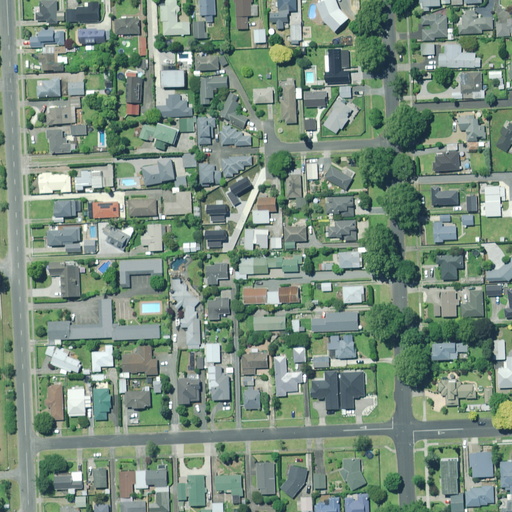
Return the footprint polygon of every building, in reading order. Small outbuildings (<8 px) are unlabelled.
[(60,11),(60,0),(43,0),(43,20),(50,20),(50,23),(61,23),(61,21),(67,21),(67,11),(60,11)] [(180,0),(169,1),(169,6),(164,7),(166,36),(193,34),(193,22),(181,23),(181,7),(180,0)] [(219,15),(218,0),(202,0),(203,16),(219,15)] [(236,0),(237,4),(239,4),(240,30),(252,29),(251,16),(256,16),(255,3),(257,3),(256,0),(236,0)] [(300,0),(281,0),(281,11),(301,11),(300,0)] [(343,8),(340,0),(321,0),(320,0),(321,4),(320,4),(326,20),(339,33),(354,19),(343,8)] [(453,0),(422,0),(423,7),(424,7),(425,12),(433,12),(432,7),(444,6),(444,5),(453,4),(453,0)] [(104,22),(104,3),(92,3),(92,8),(69,8),(70,22),(104,22)] [(479,18),(479,9),(471,10),(471,15),(465,15),(465,25),(462,25),(462,34),(485,34),(485,30),(496,30),(496,18),(479,18)] [(456,29),(451,29),(450,14),(424,15),(425,25),(433,25),(434,29),(425,30),(426,41),(438,41),(438,38),(450,38),(451,40),(457,40),(456,29)] [(500,36),(511,36),(511,18),(511,19),(511,25),(500,25),(500,36)] [(144,19),(119,19),(119,35),(144,34),(144,19)] [(207,39),(208,22),(197,22),(197,38),(207,39)] [(305,40),(304,26),(294,26),(294,41),(305,40)] [(35,47),(46,47),(68,46),(67,30),(44,30),(44,38),(35,38),(35,47)] [(112,30),(83,30),(83,38),(79,38),(79,43),(112,43),(112,30)] [(270,43),(270,30),(258,30),(258,43),(270,43)] [(463,54),(463,43),(448,43),(448,54),(442,54),(442,67),(484,67),(484,59),(478,59),(478,54),(463,54)] [(438,44),(424,44),(425,56),(438,55),(438,44)] [(61,56),(61,54),(70,54),(70,49),(67,49),(67,47),(46,48),(46,53),(42,53),(43,66),(46,66),(46,71),(67,71),(67,63),(71,63),(71,56),(61,56)] [(204,77),(204,71),(222,70),(222,56),(199,57),(199,69),(197,69),(197,77),(204,77)] [(338,59),(338,63),(333,63),(334,84),(353,83),(352,62),(345,62),(345,58),(338,59)] [(189,87),(189,70),(165,70),(165,87),(189,87)] [(144,115),(146,72),(138,71),(131,71),(129,114),(144,115)] [(485,85),(485,72),(463,73),(463,85),(463,94),(463,99),(488,98),(488,90),(490,90),(490,85),(485,85)] [(219,91),(219,88),(232,88),(231,77),(203,79),(204,105),(213,104),(213,98),(217,98),(216,91),(219,91)] [(64,97),(63,78),(55,78),(55,81),(46,81),(47,86),(40,87),(40,97),(64,97)] [(88,95),(88,83),(72,83),(72,95),(88,95)] [(300,124),(301,85),(287,85),(287,101),(285,101),(284,120),(288,120),(288,124),(300,124)] [(355,98),(355,87),(343,87),(343,98),(355,98)] [(276,103),(276,89),(257,89),(257,103),(276,103)] [(330,107),(330,91),(308,92),(308,107),(330,107)] [(242,96),(234,92),(222,115),(247,128),(252,119),(238,112),(243,103),(239,101),(242,96)] [(84,108),(83,97),(72,98),(73,107),(53,108),(54,114),(50,115),(51,126),(80,123),(78,108),(84,108)] [(355,108),(342,100),(337,108),(338,109),(327,126),(340,134),(344,128),(346,130),(353,119),(350,117),(355,108)] [(478,140),(489,140),(488,126),(483,127),(483,118),(477,119),(477,114),(462,115),(463,130),(470,130),(470,140),(478,140)] [(147,124),(143,138),(158,142),(156,147),(168,150),(170,142),(179,145),(182,133),(197,132),(196,117),(181,118),(181,130),(162,124),(161,128),(147,124)] [(218,118),(201,118),(201,144),(214,144),(214,140),(214,137),(218,137),(218,118)] [(318,119),(310,118),(309,129),(318,129),(318,119)] [(89,135),(88,126),(73,126),(74,135),(89,135)] [(234,129),(234,126),(225,126),(226,133),(224,133),(225,145),(238,144),(238,146),(254,145),(254,136),(246,136),(246,132),(240,132),(240,129),(234,129)] [(511,126),(511,129),(507,127),(503,133),(505,134),(498,146),(509,153),(511,148),(511,126)] [(67,139),(67,135),(71,135),(71,129),(61,130),(50,130),(50,139),(53,139),(53,153),(75,153),(75,143),(72,143),(71,139),(67,139)] [(468,160),(468,153),(457,154),(457,152),(439,153),(439,162),(436,162),(437,171),(464,170),(463,160),(468,160)] [(199,167),(199,154),(186,154),(186,168),(199,167)] [(236,174),(243,173),(242,170),(247,170),(247,166),(255,165),(255,156),(225,159),(226,177),(236,177),(236,174)] [(180,174),(177,158),(161,161),(162,164),(145,168),(148,186),(177,180),(179,187),(190,185),(188,173),(180,174)] [(218,165),(203,164),(202,176),(206,176),(205,183),(224,184),(225,171),(218,171),(218,165)] [(321,179),(321,164),(310,164),(311,179),(321,179)] [(345,172),(335,167),(329,179),(349,190),(359,173),(348,167),(345,172)] [(107,170),(85,170),(85,177),(79,177),(79,191),(87,191),(87,186),(95,186),(95,188),(111,188),(111,177),(107,177),(107,170)] [(55,175),(55,173),(42,174),(43,193),(56,193),(56,190),(64,190),(65,192),(74,192),(74,174),(55,175)] [(300,211),(305,210),(304,207),(310,207),(309,198),(305,198),(304,174),(289,175),(290,198),(299,198),(300,211)] [(249,187),(230,187),(230,199),(242,200),(242,211),(250,211),(251,194),(249,194),(249,187)] [(443,187),(435,187),(435,205),(462,205),(462,191),(443,192),(443,187)] [(508,196),(508,187),(488,187),(489,217),(491,217),(491,225),(501,225),(501,216),(504,216),(504,197),(508,196)] [(195,201),(194,192),(180,192),(180,203),(168,203),(168,215),(195,214),(195,201)] [(271,193),(263,193),(263,198),(261,198),(262,211),(257,211),(257,224),(273,223),(273,212),(281,212),(281,197),(271,198),(271,193)] [(480,211),(480,196),(470,196),(470,212),(480,211)] [(331,215),(338,215),(345,215),(345,217),(358,217),(358,203),(355,203),(355,197),(338,197),(338,203),(331,203),(331,215)] [(160,216),(160,200),(132,200),(132,216),(160,216)] [(79,216),(79,201),(58,201),(58,217),(56,217),(57,223),(67,222),(67,217),(79,216)] [(122,217),(121,202),(91,203),(91,218),(122,217)] [(477,225),(477,215),(466,216),(466,226),(477,225)] [(328,227),(328,238),(339,238),(339,239),(360,239),(360,228),(360,221),(338,221),(339,227),(328,227)] [(126,222),(122,229),(107,222),(103,231),(110,235),(107,241),(128,251),(138,229),(126,222)] [(446,222),(437,222),(437,243),(447,242),(447,240),(460,240),(460,227),(446,227),(446,222)] [(165,251),(165,225),(151,225),(151,234),(145,234),(145,246),(152,246),(152,251),(165,251)] [(311,242),(311,227),(288,227),(288,249),(299,249),(299,242),(311,242)] [(84,242),(83,229),(51,231),(51,246),(76,245),(76,242),(84,242)] [(271,249),(272,230),(249,229),(248,250),(258,250),(258,244),(264,244),(263,248),(271,249)] [(285,248),(285,238),(275,238),(274,248),(285,248)] [(96,241),(88,241),(88,254),(99,254),(99,244),(96,244),(96,241)] [(203,251),(203,242),(187,243),(187,252),(203,251)] [(467,268),(467,262),(471,262),(471,251),(450,251),(450,256),(440,256),(440,265),(445,265),(445,280),(461,280),(461,268),(467,268)] [(342,253),(343,263),(343,268),(369,268),(369,253),(342,253)] [(285,267),(285,272),(303,272),(302,264),(305,264),(305,255),(297,255),(297,259),(290,259),(290,254),(280,255),(280,258),(243,258),(243,272),(239,272),(239,280),(250,280),(250,274),(272,274),(272,268),(280,268),(285,267)] [(166,274),(165,259),(123,261),(124,284),(133,284),(133,275),(166,274)] [(489,271),(489,282),(511,281),(511,282),(511,261),(503,270),(489,271)] [(70,266),(70,262),(53,262),(53,274),(63,274),(64,297),(84,297),(84,266),(70,266)] [(232,279),(232,264),(216,264),(216,268),(210,268),(210,285),(221,285),(221,279),(232,279)] [(189,345),(191,345),(191,350),(202,350),(203,345),(204,345),(204,319),(200,319),(200,313),(198,313),(198,307),(203,302),(190,290),(190,284),(183,284),(184,280),(175,279),(175,287),(179,291),(174,296),(181,303),(178,306),(182,310),(186,307),(189,310),(189,313),(188,313),(188,319),(184,319),(184,328),(191,328),(191,331),(189,331),(189,345)] [(303,286),(294,286),(282,286),(283,292),(271,293),(271,288),(265,288),(264,280),(255,281),(256,288),(247,288),(247,304),(303,303),(303,286)] [(333,281),(323,282),(324,290),(333,289),(333,281)] [(506,296),(505,285),(489,286),(490,296),(506,296)] [(368,294),(368,286),(347,287),(347,303),(366,302),(366,294),(368,294)] [(487,317),(486,291),(473,291),(474,303),(464,303),(465,317),(487,317)] [(463,301),(459,301),(459,292),(445,292),(445,317),(460,317),(459,306),(463,306),(463,301)] [(233,298),(219,298),(219,301),(211,301),(211,320),(222,320),(222,314),(233,314),(233,298)] [(116,326),(115,299),(102,300),(103,324),(77,325),(77,322),(51,323),(52,345),(65,345),(64,340),(115,338),(115,340),(163,338),(162,324),(140,325),(116,326)] [(362,330),(361,312),(329,313),(330,319),(315,319),(316,332),(362,330)] [(289,330),(289,317),(257,318),(258,331),(289,330)] [(359,342),(357,342),(357,336),(346,336),(346,340),(343,340),(343,336),(334,336),(334,344),(331,344),(331,356),(334,356),(334,359),(357,359),(357,356),(359,356),(359,342)] [(508,360),(508,341),(496,341),(496,360),(508,360)] [(300,343),(300,347),(296,348),(297,363),(309,363),(308,349),(307,343),(300,343)] [(472,343),(435,343),(435,360),(461,360),(461,352),(472,352),(472,343)] [(223,362),(224,344),(210,344),(210,362),(223,362)] [(66,349),(59,346),(52,347),(49,354),(56,357),(54,364),(74,372),(75,370),(81,373),(85,363),(70,357),(72,351),(66,349)] [(117,366),(116,346),(109,346),(109,352),(95,353),(96,372),(104,372),(104,367),(117,366)] [(126,355),(127,373),(122,373),(122,378),(133,378),(133,373),(148,373),(148,375),(162,375),(161,360),(159,360),(158,354),(155,354),(155,346),(142,346),(142,355),(126,355)] [(271,353),(260,353),(260,350),(254,350),(254,353),(245,353),(245,375),(259,375),(258,368),(271,368),(271,353)] [(291,373),(290,357),(278,358),(280,397),(290,396),(290,394),(303,393),(302,373),(291,373)] [(333,368),(332,357),(317,358),(317,368),(333,368)] [(511,357),(510,357),(510,362),(507,363),(508,368),(501,368),(502,388),(511,387),(511,357)] [(226,372),(226,367),(212,367),(212,390),(215,390),(215,401),(234,400),(233,376),(228,376),(228,372),(226,372)] [(342,409),(342,372),(325,372),(325,379),(314,379),(314,399),(329,398),(330,409),(342,409)] [(342,372),(342,409),(357,409),(357,397),(368,397),(368,372),(342,372)] [(257,386),(257,377),(246,377),(246,385),(257,386)] [(205,391),(205,380),(182,380),(182,404),(194,404),(194,401),(202,401),(202,391),(205,391)] [(465,382),(442,381),(441,392),(444,392),(444,396),(452,397),(451,403),(462,404),(462,398),(479,399),(480,383),(465,382)] [(52,407),(52,419),(65,419),(65,383),(52,383),(52,385),(50,385),(50,396),(47,399),(47,404),(50,407),(52,407)] [(130,408),(136,408),(136,409),(149,409),(149,407),(154,407),(153,387),(148,387),(149,392),(129,393),(130,408)] [(256,388),(252,388),(252,391),(248,391),(247,409),(264,409),(264,391),(256,391),(256,388)] [(496,388),(487,388),(487,404),(496,404),(496,388)] [(114,412),(113,389),(97,389),(98,421),(110,420),(110,412),(114,412)] [(89,416),(89,390),(72,390),(72,416),(89,416)] [(496,477),(495,453),(473,454),(473,467),(475,467),(476,478),(496,477)] [(364,459),(348,459),(347,469),(343,471),(347,482),(350,480),(355,491),(370,484),(364,471),(364,459)] [(465,494),(462,494),(461,459),(445,460),(446,495),(453,495),(454,511),(466,511),(465,494)] [(511,461),(503,462),(504,488),(508,488),(509,490),(511,490),(511,461)] [(279,494),(278,463),(260,463),(260,489),(263,489),(263,495),(279,494)] [(296,499),(308,483),(311,470),(293,467),(291,478),(283,488),(296,499)] [(111,488),(109,469),(96,470),(98,489),(111,488)] [(123,498),(132,498),(132,501),(136,501),(136,498),(137,498),(137,489),(152,488),(152,485),(159,485),(159,488),(171,487),(171,471),(123,471),(123,498)] [(86,489),(85,472),(65,473),(65,476),(58,477),(58,490),(65,490),(66,495),(78,494),(78,489),(86,489)] [(247,475),(219,476),(219,491),(228,491),(228,493),(235,493),(236,504),(245,503),(245,496),(247,496),(247,475)] [(329,489),(329,475),(317,475),(317,489),(329,489)] [(208,506),(208,476),(191,476),(191,484),(182,484),(182,500),(192,500),(192,506),(208,506)] [(497,503),(497,486),(483,486),(484,488),(475,489),(475,492),(469,492),(469,507),(491,506),(491,503),(497,503)] [(171,487),(159,488),(159,504),(153,504),(152,511),(172,511),(172,487),(171,487)] [(348,511),(372,511),(372,494),(361,494),(361,500),(348,500),(348,511)] [(79,497),(79,507),(64,507),(63,511),(85,511),(86,508),(90,508),(90,497),(79,497)] [(315,511),(315,498),(305,498),(304,511),(315,511)] [(342,511),(343,498),(331,498),(331,504),(318,504),(318,511),(342,511)] [(149,511),(149,501),(124,502),(124,511),(149,511)] [(225,511),(225,502),(214,503),(214,511),(225,511)]
